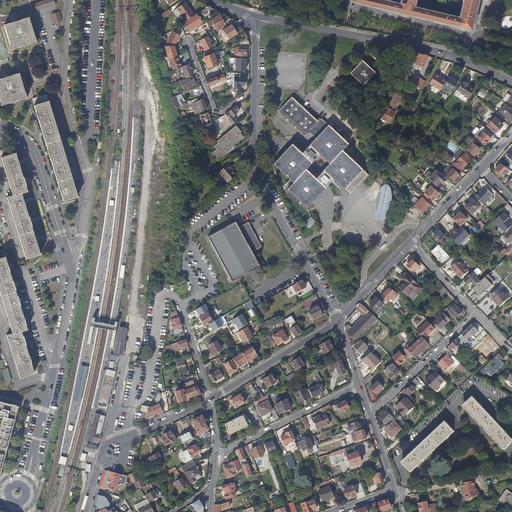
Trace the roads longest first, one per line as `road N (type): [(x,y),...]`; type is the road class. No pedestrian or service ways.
road 1 (residential): [(254,15),(453,57),(511,83)]
road 2 (unclassified): [(70,0),(65,84),(89,178),(81,235),(67,256)]
road 3 (residential): [(337,321),(258,177),(255,91)]
road 4 (residential): [(37,438),(69,297),(67,256)]
road 5 (residential): [(209,399),(105,444),(85,511)]
road 6 (residential): [(216,452),(358,385)]
road 7 (residential): [(0,128),(34,150),(67,256)]
road 8 (unclassified): [(337,321),(209,399)]
road 9 (residential): [(368,415),(476,313)]
road 10 (residential): [(255,91),(223,111),(212,109),(187,40)]
